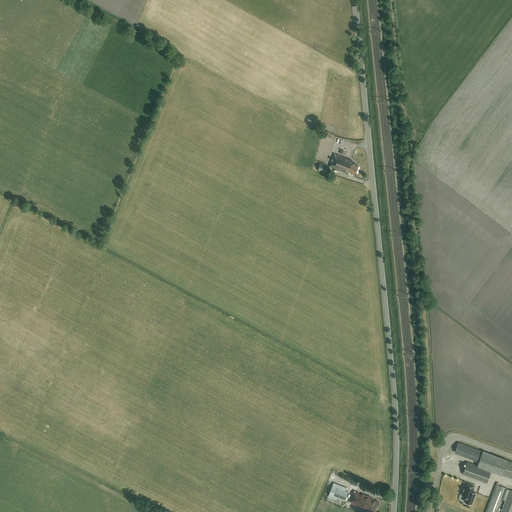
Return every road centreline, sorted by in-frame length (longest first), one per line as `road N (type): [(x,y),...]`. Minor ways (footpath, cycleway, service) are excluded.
road 1 (unclassified): [(393,511),(392,373),(354,0)]
road 2 (track): [(436,443),(409,175),(412,133),(390,0)]
road 3 (track): [(151,511),(0,438)]
